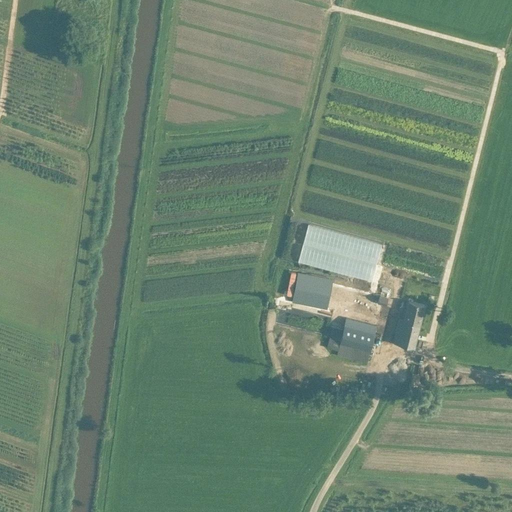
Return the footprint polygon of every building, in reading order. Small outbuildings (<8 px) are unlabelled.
[(298,274),(297,308),(342,310),(343,283),(328,283),(328,285),(321,285),(321,290),(305,289),(306,274),(298,274)] [(390,293),(381,290),(377,303),(386,305),(390,293)] [(415,348),(426,305),(408,300),(403,319),(399,318),(393,342),(415,348)] [(355,302),(353,316),(379,320),(381,305),(355,302)] [(347,318),(344,330),(341,340),(370,347),(376,325),(347,318)] [(344,330),(315,323),(305,362),(363,377),(370,347),(341,340),(344,330)] [(412,385),(413,364),(403,364),(402,385),(412,385)]
